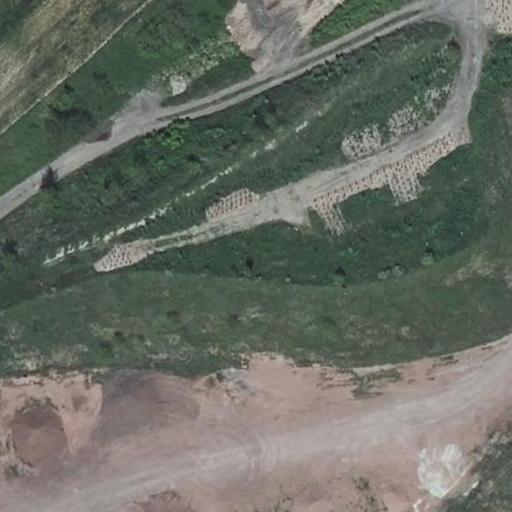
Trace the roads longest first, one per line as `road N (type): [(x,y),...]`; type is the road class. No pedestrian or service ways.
road 1 (track): [(448,0),(483,10),(484,54),(458,146),(362,226),(105,252),(2,294)]
road 2 (track): [(511,360),(355,417),(222,446),(74,511)]
road 3 (track): [(441,0),(64,156)]
road 4 (track): [(273,0),(0,203)]
